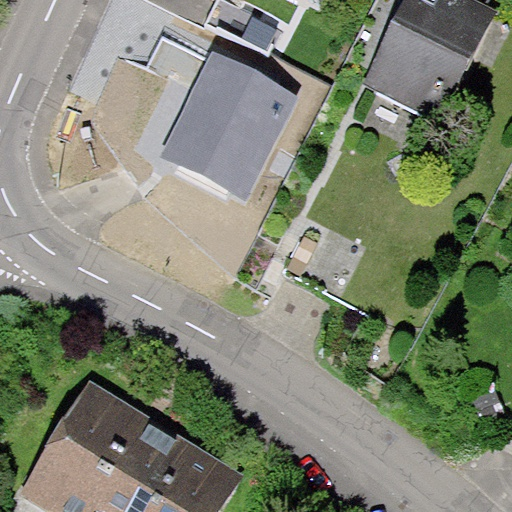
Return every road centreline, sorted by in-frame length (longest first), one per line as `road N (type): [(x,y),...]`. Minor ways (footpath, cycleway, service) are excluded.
road 1 (tertiary): [(10,206),(46,248),(348,408),(414,458),(463,511)]
road 2 (tertiary): [(56,0),(0,130)]
